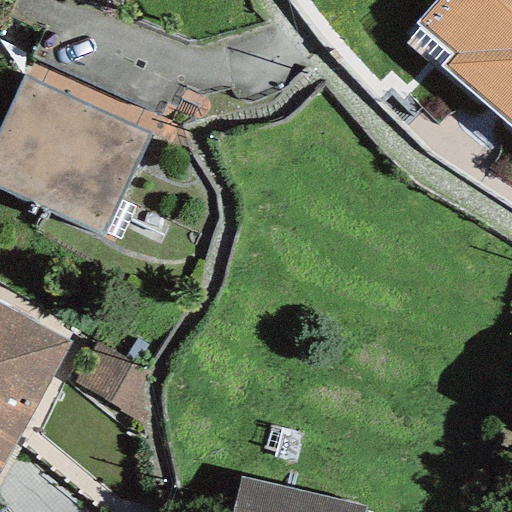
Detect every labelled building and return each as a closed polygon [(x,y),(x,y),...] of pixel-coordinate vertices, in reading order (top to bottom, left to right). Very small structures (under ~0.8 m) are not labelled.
[(511,0),(433,0),(418,18),(454,49),(442,62),(511,123),(511,0)] [(0,126),(0,191),(101,238),(149,133),(23,76),(0,126)] [(74,330),(0,294),(0,469),(6,472),(74,330)] [(83,379),(139,405),(158,365),(101,339),(83,379)] [(365,511),(366,509),(242,476),(232,511),(365,511)]
